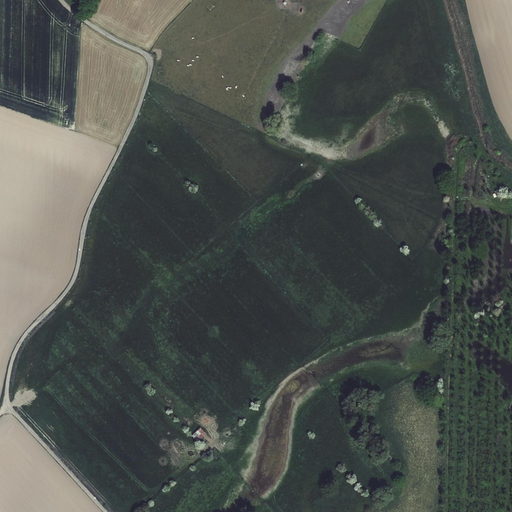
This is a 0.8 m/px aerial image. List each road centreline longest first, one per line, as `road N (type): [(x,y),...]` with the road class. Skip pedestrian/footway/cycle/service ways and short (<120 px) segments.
road 1 (track): [(5,403),(19,343),(71,283),(86,216),(150,67),(144,53),(61,0)]
road 2 (track): [(104,511),(5,403)]
